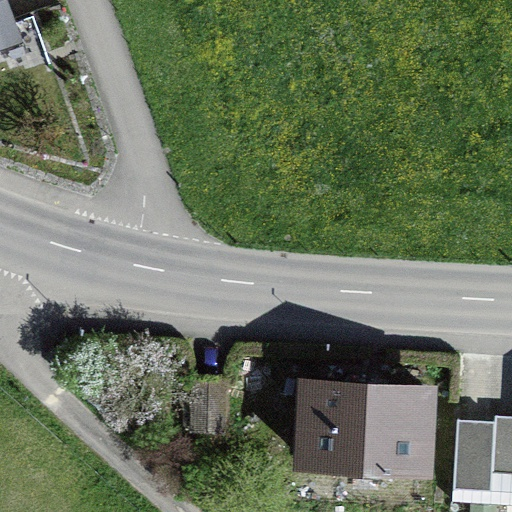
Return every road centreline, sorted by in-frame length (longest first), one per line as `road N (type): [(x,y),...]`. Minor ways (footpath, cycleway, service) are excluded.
road 1 (tertiary): [(511,300),(334,293),(133,266)]
road 2 (residential): [(82,0),(141,179),(133,266)]
road 3 (tertiary): [(133,266),(0,224)]
